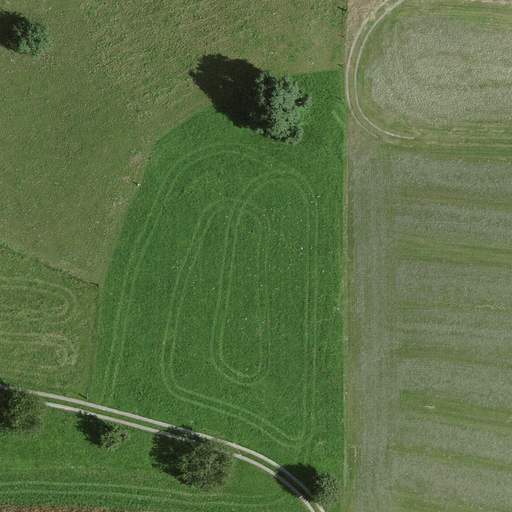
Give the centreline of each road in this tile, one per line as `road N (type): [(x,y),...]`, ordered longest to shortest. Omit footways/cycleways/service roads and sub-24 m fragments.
road 1 (track): [(318,511),(256,459),(0,389)]
road 2 (track): [(511,154),(418,152),(377,140),(359,117),(354,77),(366,34),(407,0)]
